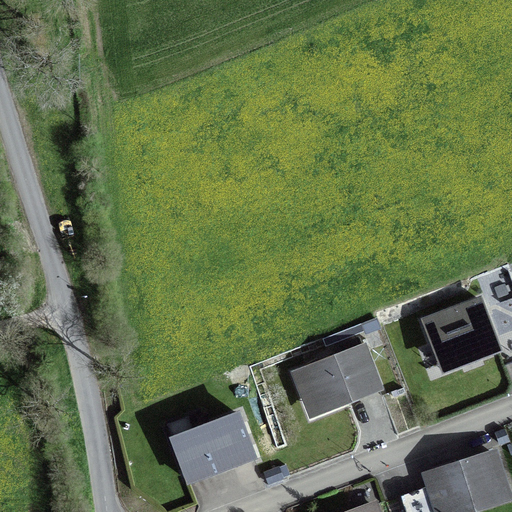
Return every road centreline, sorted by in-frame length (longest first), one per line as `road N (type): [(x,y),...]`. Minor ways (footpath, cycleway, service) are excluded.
road 1 (residential): [(103,511),(89,417),(0,97)]
road 2 (residential): [(248,511),(511,408)]
